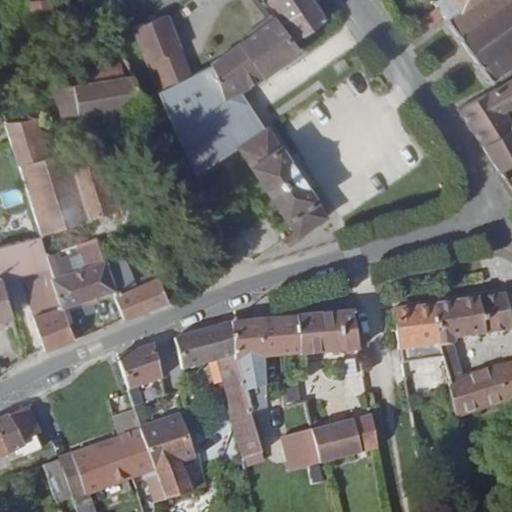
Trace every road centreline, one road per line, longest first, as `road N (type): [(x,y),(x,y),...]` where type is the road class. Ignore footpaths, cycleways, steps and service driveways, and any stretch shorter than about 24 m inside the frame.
road 1 (tertiary): [(0,395),(262,280),(490,217)]
road 2 (tertiary): [(490,217),(466,155),(356,0)]
